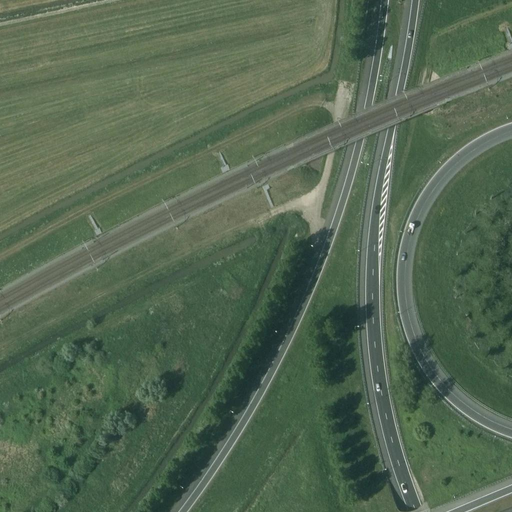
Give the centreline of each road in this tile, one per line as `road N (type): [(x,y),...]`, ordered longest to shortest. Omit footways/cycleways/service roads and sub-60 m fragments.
road 1 (motorway): [(380,0),(325,252),(276,364),(183,511)]
road 2 (motorway): [(414,0),(378,198),(371,303),(390,439),(416,511)]
road 3 (track): [(325,252),(316,208),(336,118),(315,104),(151,178),(0,259)]
road 4 (motorway): [(511,435),(481,422),(438,383),(407,327),(400,290),(412,217),(429,188),(479,143),(511,128)]
road 5 (track): [(0,352),(283,209),(317,203)]
road 6 (track): [(399,176),(432,40),(511,3)]
